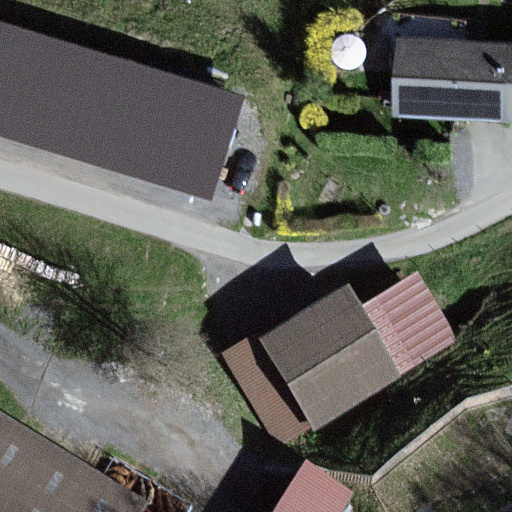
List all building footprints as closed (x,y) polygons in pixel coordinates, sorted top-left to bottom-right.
[(255,92),(0,12),(0,122),(223,192),(255,92)] [(511,42),(409,36),(405,109),(511,115),(511,42)] [(351,288),(230,354),(280,446),(316,427),(315,425),(408,374),(402,364),(450,338),(417,278),(362,308),(351,288)] [(144,511),(150,503),(0,416),(0,511),(144,511)] [(340,511),(354,491),(307,462),(275,511),(340,511)]
